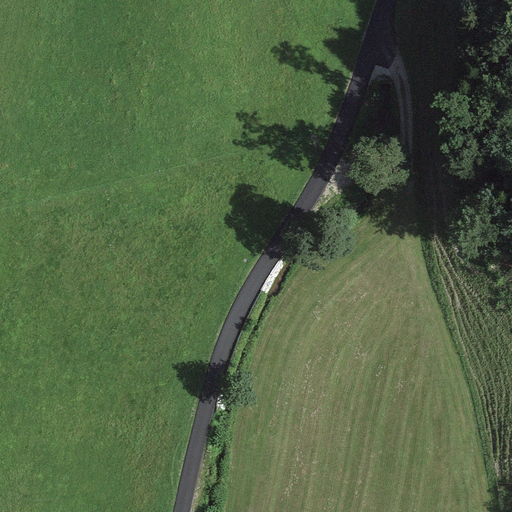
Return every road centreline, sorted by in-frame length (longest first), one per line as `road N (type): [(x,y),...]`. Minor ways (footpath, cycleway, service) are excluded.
road 1 (residential): [(182,511),(226,341),(339,139),(386,0)]
road 2 (track): [(373,38),(391,59),(405,100),(408,212)]
